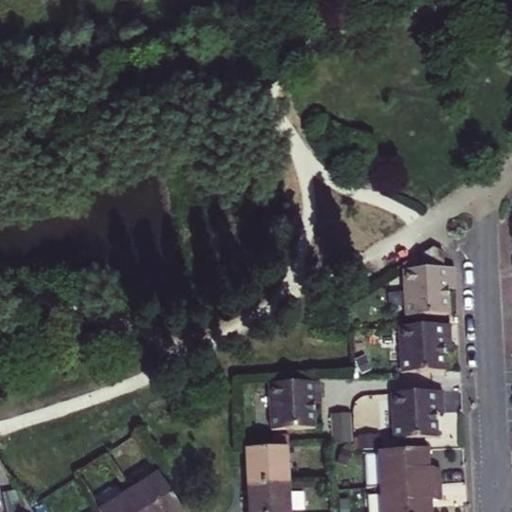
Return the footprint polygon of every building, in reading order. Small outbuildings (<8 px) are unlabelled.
[(435,246),(419,256),(420,269),(446,268),(445,252),(435,246)] [(450,286),(457,285),(456,267),(446,268),(420,269),(419,256),(407,263),(407,271),(404,271),(407,318),(452,316),(450,286)] [(401,327),(402,351),(446,349),(446,342),(452,342),(451,325),(401,327)] [(446,349),(402,351),(403,377),(448,374),(446,349)] [(265,383),(266,411),(309,408),(309,397),(317,396),(316,380),(265,383)] [(393,394),(394,418),(440,415),(439,408),(445,408),(445,392),(393,394)] [(310,426),(309,408),(266,411),(266,427),(310,426)] [(333,414),(334,442),(350,442),(350,414),(333,414)] [(440,415),(394,418),(396,442),(441,439),(440,415)] [(249,446),(250,482),(292,479),(290,444),(249,446)] [(431,449),(366,452),(367,487),(381,487),(445,484),(444,468),(432,468),(431,449)] [(185,511),(158,471),(129,491),(142,511),(185,511)] [(252,511),(293,511),(292,479),(250,482),(252,511)] [(381,487),(382,511),(434,511),(435,502),(445,501),(445,484),(381,487)] [(2,491),(6,511),(31,511),(15,488),(2,491)] [(142,511),(129,491),(100,511),(142,511)]
